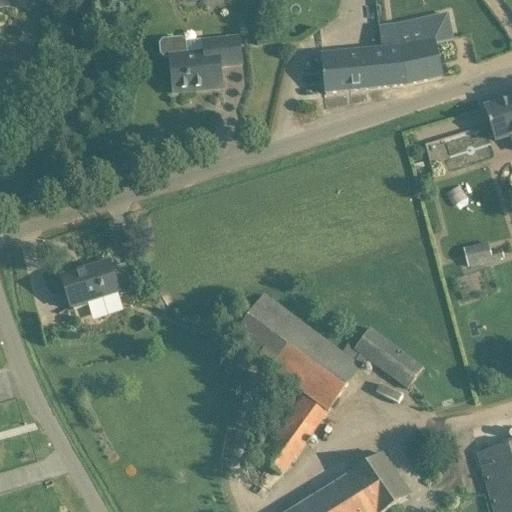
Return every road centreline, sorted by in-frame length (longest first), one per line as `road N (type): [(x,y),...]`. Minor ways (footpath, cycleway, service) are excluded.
road 1 (unclassified): [(0,236),(511,75)]
road 2 (unclassified): [(98,511),(31,386),(0,304)]
road 3 (residential): [(0,139),(39,0)]
